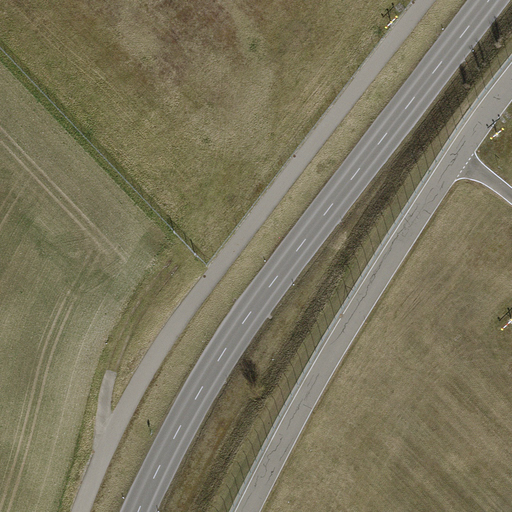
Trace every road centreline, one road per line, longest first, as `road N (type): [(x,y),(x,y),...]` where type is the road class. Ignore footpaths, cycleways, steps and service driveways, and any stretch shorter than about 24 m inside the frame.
road 1 (tertiary): [(490,0),(245,317),(139,511)]
road 2 (track): [(108,442),(105,402),(127,329),(150,284),(187,245)]
